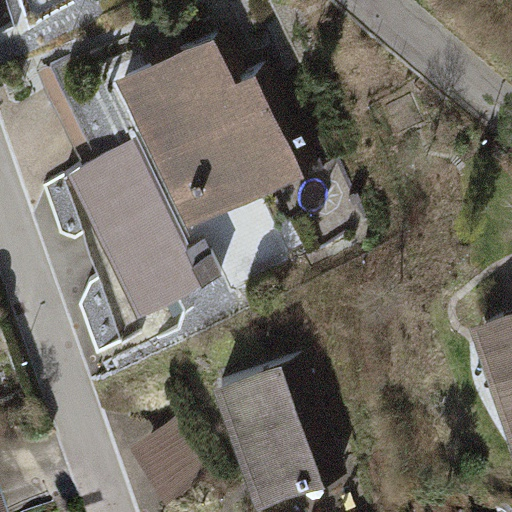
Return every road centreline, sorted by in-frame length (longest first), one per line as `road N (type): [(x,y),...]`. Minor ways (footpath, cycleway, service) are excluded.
road 1 (residential): [(0,173),(86,394),(121,511)]
road 2 (residential): [(511,112),(382,0)]
